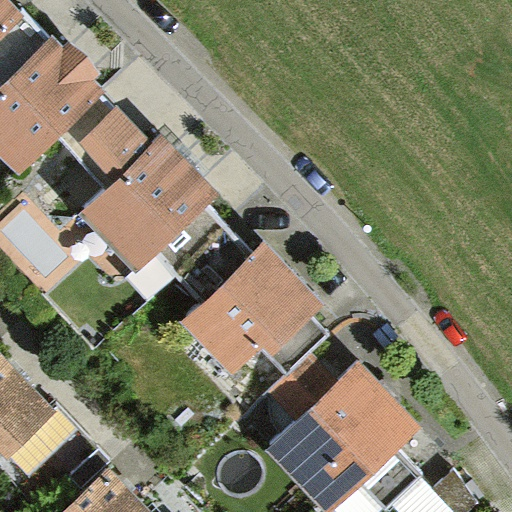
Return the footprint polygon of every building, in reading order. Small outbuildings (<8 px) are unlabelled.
[(21,13),(7,0),(0,0),(0,86),(2,89),(0,91),(0,154),(20,176),(57,139),(105,94),(97,83),(106,76),(72,42),(65,49),(25,9),(21,13)] [(235,235),(209,206),(221,194),(165,136),(154,147),(105,94),(57,139),(105,192),(81,213),(140,274),(157,257),(181,285),(235,235)] [(309,356),(331,336),(315,318),(327,307),(267,241),(254,255),(235,235),(181,285),(201,306),(183,322),(235,378),(265,351),(287,375),(309,356)] [(0,336),(0,437),(1,437),(9,446),(59,399),(0,336)] [(337,386),(309,356),(287,375),(264,397),(290,425),(266,447),(326,511),(331,511),(361,485),(384,510),(422,475),(398,449),(418,430),(359,366),(337,386)] [(164,511),(111,455),(50,511),(164,511)] [(485,511),(455,473),(433,490),(454,511),(485,511)]
